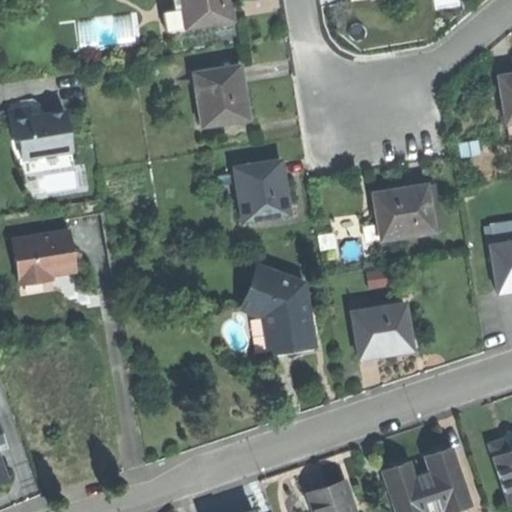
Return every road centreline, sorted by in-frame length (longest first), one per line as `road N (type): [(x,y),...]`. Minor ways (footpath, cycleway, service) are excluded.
road 1 (residential): [(76,511),(511,367)]
road 2 (residential): [(301,0),(314,77),(343,89),(386,90),(449,59),(511,7)]
